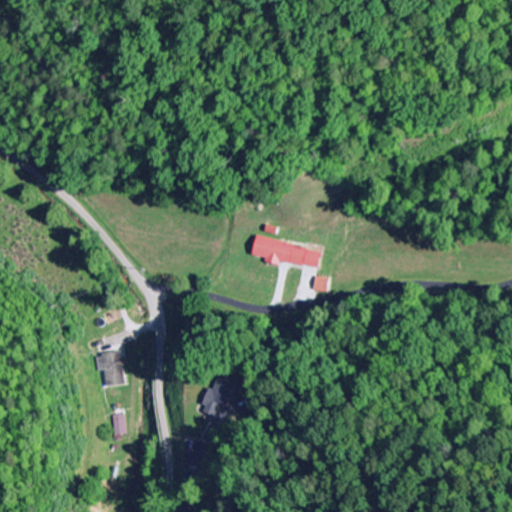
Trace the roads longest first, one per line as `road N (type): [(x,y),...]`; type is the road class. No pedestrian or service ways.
road 1 (residential): [(167,511),(156,311),(91,224),(0,141)]
road 2 (residential): [(144,288),(266,309),(410,284),(511,280)]
